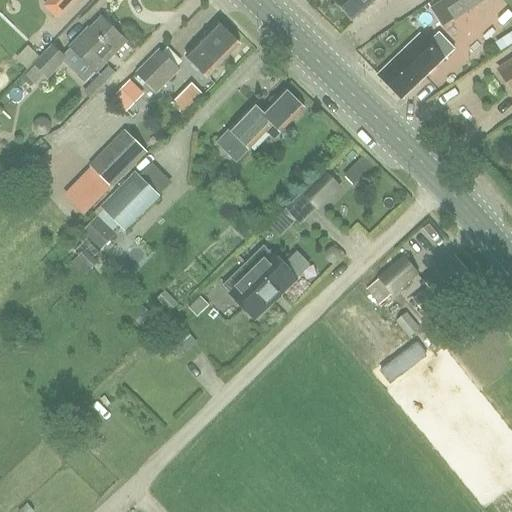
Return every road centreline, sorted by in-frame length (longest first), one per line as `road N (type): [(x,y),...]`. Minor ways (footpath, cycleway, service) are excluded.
road 1 (track): [(441,183),(108,511)]
road 2 (secondary): [(511,261),(252,0)]
